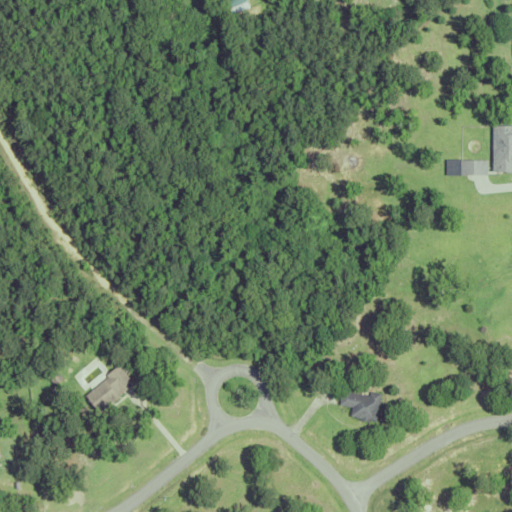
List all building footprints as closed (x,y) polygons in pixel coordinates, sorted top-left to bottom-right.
[(504,168),(491,168),(491,121),(511,121),(511,169),(504,169),(504,168)] [(459,172),(459,156),(485,156),(485,172),(459,172)] [(84,392),(106,375),(104,373),(117,362),(132,381),(117,393),(118,395),(98,411),(84,392)] [(46,375),(55,367),(62,376),(53,384),(46,375)] [(384,393),(374,392),(373,396),(345,391),(343,406),(355,408),(353,419),(380,423),(384,393)]
